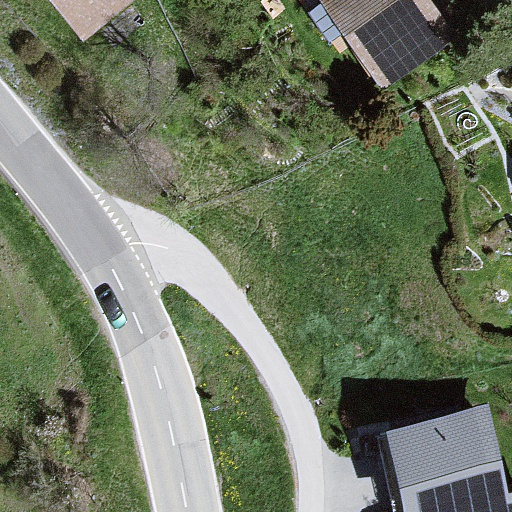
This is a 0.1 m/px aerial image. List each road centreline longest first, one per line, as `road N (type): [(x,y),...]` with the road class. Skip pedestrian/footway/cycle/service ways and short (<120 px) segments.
road 1 (unclassified): [(91,256),(183,263),(256,333),(307,434),(310,511)]
road 2 (tertiary): [(184,511),(127,309),(91,256)]
road 3 (tertiary): [(91,256),(0,124)]
